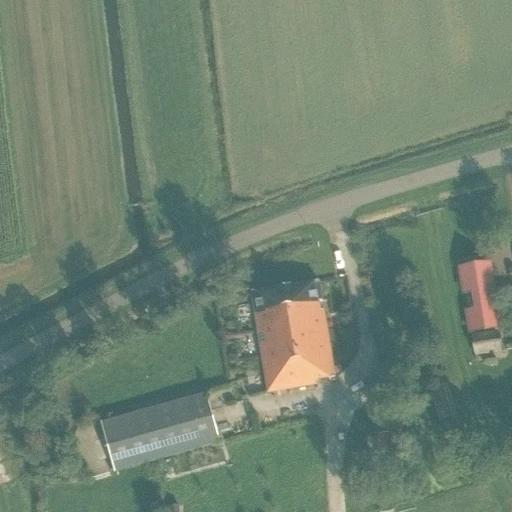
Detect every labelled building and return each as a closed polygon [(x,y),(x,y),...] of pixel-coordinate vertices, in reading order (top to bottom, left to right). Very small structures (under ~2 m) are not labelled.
[(499,327),(488,264),(460,269),(464,295),(472,293),(474,309),(467,310),(471,332),(499,327)] [(318,282),(250,293),(254,312),(253,312),(266,393),(317,384),(316,381),(334,377),(323,310),(319,310),(318,302),(322,302),(318,282)] [(491,351),(492,341),(466,340),(466,350),(491,351)] [(447,383),(429,388),(438,420),(456,415),(447,383)] [(114,472),(220,442),(206,394),(101,423),(114,472)] [(393,432),(375,435),(380,465),(401,462),(396,431),(393,432)]
